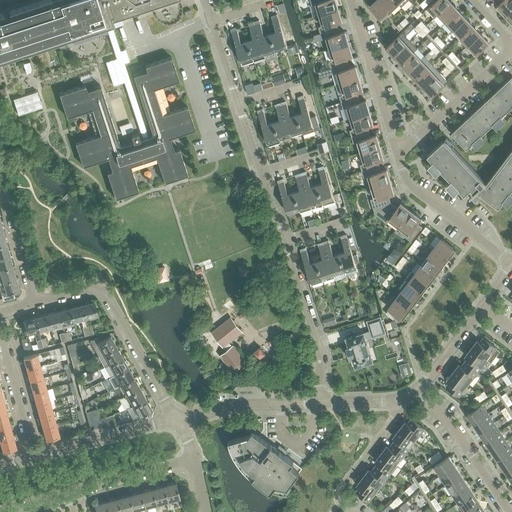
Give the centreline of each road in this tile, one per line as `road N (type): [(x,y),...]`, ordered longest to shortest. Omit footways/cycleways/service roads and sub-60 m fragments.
road 1 (residential): [(179,419),(106,294),(98,288),(37,302)]
road 2 (residential): [(322,402),(317,350),(283,240)]
road 3 (residential): [(351,0),(397,157)]
road 4 (residential): [(397,157),(411,187),(509,266)]
road 5 (residential): [(397,157),(511,49)]
road 6 (residential): [(508,511),(450,423),(417,393)]
road 7 (residential): [(35,457),(179,419)]
road 8 (residential): [(179,419),(322,402)]
road 9 (residential): [(351,511),(338,503),(344,484),(405,401)]
road 10 (residential): [(35,457),(0,328)]
road 11 (residential): [(69,493),(195,461)]
